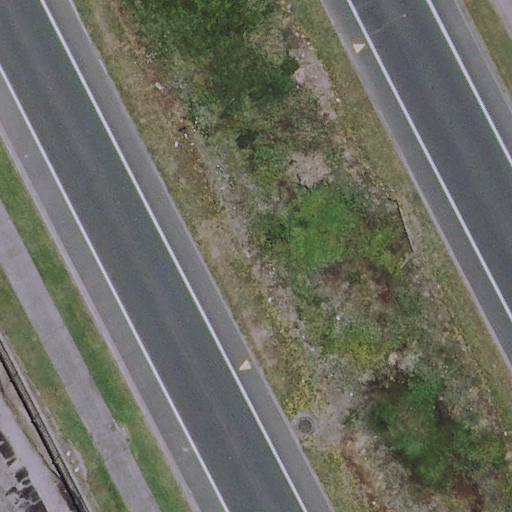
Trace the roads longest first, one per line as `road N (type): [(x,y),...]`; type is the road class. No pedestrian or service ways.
road 1 (tertiary): [(267,511),(9,0)]
road 2 (tertiary): [(386,0),(511,256)]
